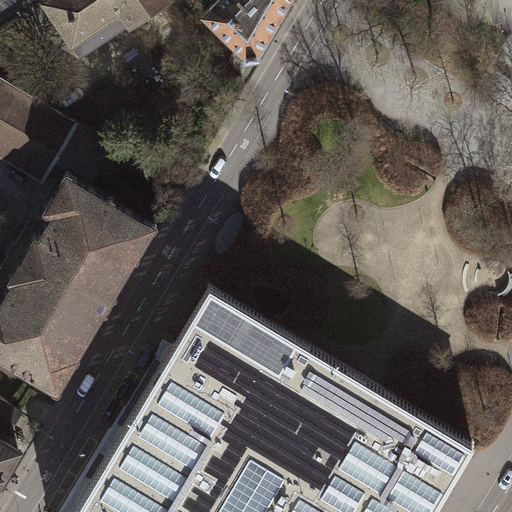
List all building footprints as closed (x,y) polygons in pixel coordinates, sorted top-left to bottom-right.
[(72,40),(99,23),(104,22),(109,20),(113,16),(115,12),(121,8),(130,22),(130,23),(165,0),(44,0),(72,41),(72,40)] [(280,15),(289,0),(217,0),(205,13),(245,53),(247,52),(247,57),(258,56),(258,51),(259,51),(270,32),(271,33),(281,16),(280,15)] [(99,23),(72,40),(81,53),(130,22),(121,8),(115,12),(113,16),(109,20),(104,22),(99,23)] [(112,143),(0,76),(0,155),(44,180),(54,162),(69,171),(90,183),(112,143)] [(90,183),(69,171),(45,210),(52,215),(0,303),(0,302),(0,360),(57,394),(158,223),(90,183)] [(211,282),(71,511),(431,511),(475,440),(363,373),(273,319),(211,282)] [(24,413),(0,395),(0,430),(10,437),(24,413)] [(0,496),(28,452),(0,435),(0,496)]
